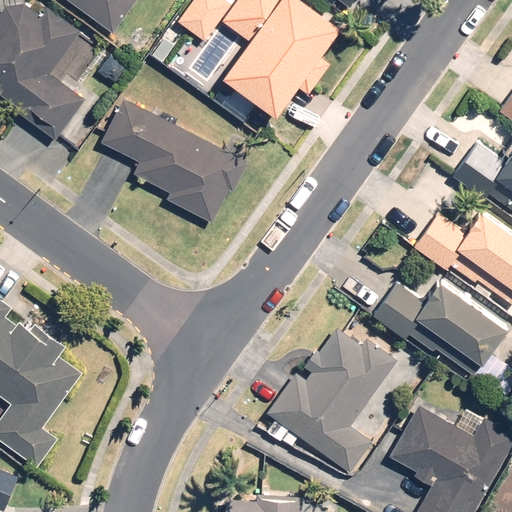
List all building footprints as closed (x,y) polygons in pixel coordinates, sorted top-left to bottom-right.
[(0,0),(0,92),(16,104),(14,107),(54,136),(84,96),(49,72),(81,28),(47,4),(41,12),(24,0),(23,0),(0,0)] [(69,0),(111,30),(133,0),(69,0)] [(203,38),(230,1),(228,0),(190,0),(177,19),(203,38)] [(318,51),(338,23),(305,0),(234,0),(221,18),(247,37),(220,74),(273,112),(294,83),(307,92),(330,60),(318,51)] [(155,49),(174,62),(182,51),(163,38),(155,49)] [(149,64),(116,40),(95,69),(128,93),(149,64)] [(511,88),(498,108),(511,118),(511,88)] [(247,159),(122,95),(100,139),(139,159),(133,171),(169,190),(166,197),(211,220),(229,187),(232,189),(247,159)] [(511,143),(501,159),(475,141),(451,174),(483,197),(486,192),(511,210),(511,208),(511,143)] [(511,230),(479,207),(463,229),(437,211),(413,244),(445,267),(449,262),(473,280),(476,276),(479,278),(474,286),(487,296),(493,288),(511,301),(511,230)] [(397,280),(372,312),(403,335),(407,330),(431,349),(435,345),(470,372),(505,327),(438,277),(426,293),(417,295),(397,280)] [(11,304),(0,296),(0,393),(9,400),(0,413),(0,439),(36,464),(56,435),(42,425),(81,370),(58,353),(65,342),(33,319),(29,326),(18,318),(15,321),(5,314),(11,304)] [(350,423),(397,357),(367,336),(362,343),(336,324),(319,348),(316,346),(303,364),(310,368),(304,376),(295,369),(265,411),(271,415),(262,427),(280,440),(282,437),(292,444),(299,434),(349,470),(371,438),(350,423)] [(471,511),(511,440),(511,431),(466,405),(455,423),(418,401),(388,453),(416,468),(414,472),(431,482),(413,511),(471,511)] [(298,511),(299,494),(257,491),(256,498),(225,496),(223,511),(298,511)]
